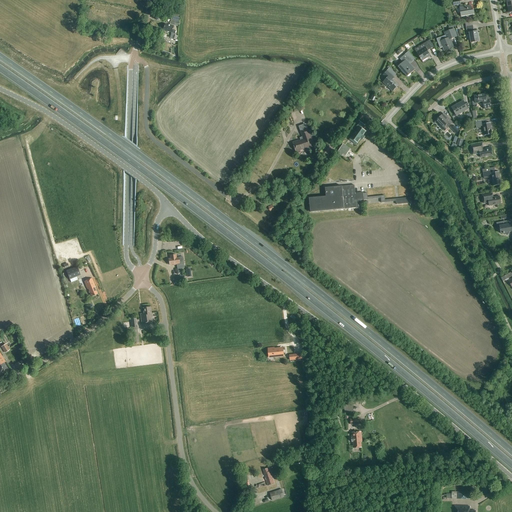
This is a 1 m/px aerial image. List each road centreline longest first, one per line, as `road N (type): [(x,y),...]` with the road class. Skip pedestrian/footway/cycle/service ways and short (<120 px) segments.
road 1 (trunk): [(0,68),(273,269),(511,465)]
road 2 (trunk): [(511,451),(229,222),(0,56)]
road 3 (unclassified): [(511,477),(169,207)]
road 4 (unclassified): [(216,511),(188,475),(162,305),(141,278)]
road 5 (unclassified): [(169,207),(80,134),(0,89)]
road 6 (unclassified): [(227,197),(149,135),(147,70),(133,57)]
road 7 (unclassified): [(0,389),(75,341),(141,278)]
road 8 (residential): [(379,127),(439,68),(502,50)]
road 9 (unclassified): [(128,140),(126,260),(141,278)]
